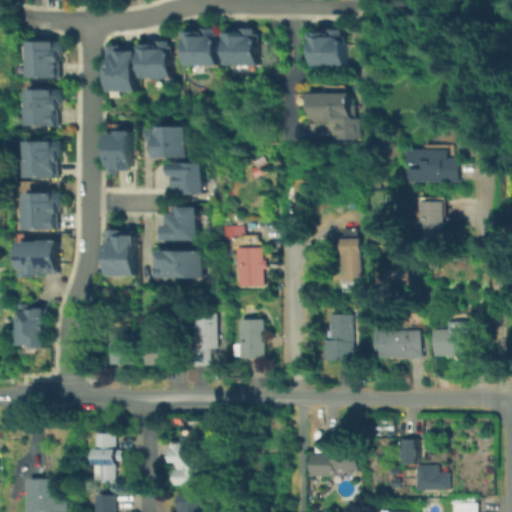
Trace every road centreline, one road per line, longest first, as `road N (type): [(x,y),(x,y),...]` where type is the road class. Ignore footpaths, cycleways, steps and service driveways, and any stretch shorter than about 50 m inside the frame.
road 1 (residential): [(511,396),(0,393)]
road 2 (residential): [(66,395),(68,318),(86,243),(87,19)]
road 3 (residential): [(21,17),(132,19),(172,6),(224,4)]
road 4 (residential): [(334,226),(292,253),(295,395)]
road 5 (residential): [(224,4),(363,5)]
